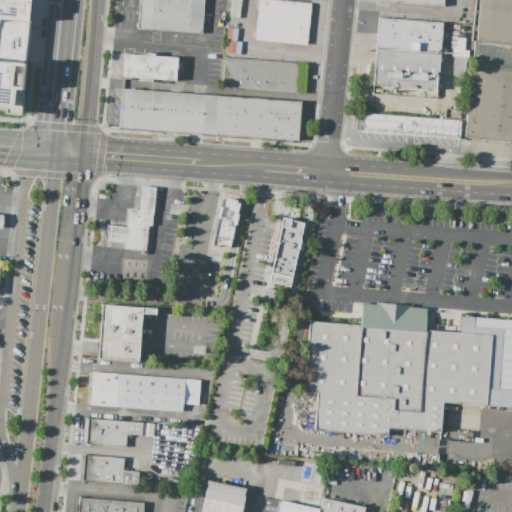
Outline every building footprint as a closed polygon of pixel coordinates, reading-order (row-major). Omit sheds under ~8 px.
[(0,0),(29,0),(28,21),(30,21),(23,111),(21,111),(21,116),(4,115),(4,109),(0,108),(0,0)] [(204,0),(202,33),(138,28),(140,0),(204,0)] [(236,0),(234,20),(228,19),(230,0),(236,0)] [(306,43),(255,38),(259,0),(293,0),(310,2),(306,43)] [(511,0),(511,40),(477,38),(479,0),(511,0)] [(226,10),(224,27),(218,26),(221,9),(226,10)] [(443,24),(441,48),(455,49),(455,55),(441,54),(441,55),(377,50),(379,18),(443,24)] [(470,52),(465,52),(468,27),(473,27),(470,52)] [(474,40),(511,44),(511,141),(465,137),(474,40)] [(354,102),(356,78),(374,79),(377,50),(441,55),(451,56),(450,72),(463,73),(460,110),(354,102)] [(177,58),(175,82),(152,81),(152,83),(138,82),(138,80),(122,78),(124,54),(147,56),(147,53),(154,54),(154,56),(177,58)] [(307,63),(305,93),(222,87),(224,57),(307,63)] [(212,134),(118,127),(121,88),(215,95),(212,134)] [(215,95),(301,102),(298,141),(212,134),(215,95)] [(359,132),(360,113),(462,121),(460,139),(359,132)] [(153,211),(138,210),(139,200),(140,186),(155,188),(154,202),(153,211)] [(230,252),(212,248),(218,219),(215,218),(218,206),(221,207),(222,199),(225,199),(226,198),(236,201),(236,202),(240,203),(230,252)] [(125,244),(127,227),(129,209),(138,210),(153,211),(152,225),(148,225),(146,250),(125,248),(125,244)] [(1,228),(0,227),(0,214),(3,215),(3,213),(9,214),(8,227),(1,227),(1,228)] [(304,224),(291,221),(291,219),(282,217),(280,226),(282,226),(278,241),(277,241),(273,260),(274,260),(268,283),(289,288),(304,224)] [(127,227),(125,244),(117,243),(106,242),(107,225),(120,226),(127,227)] [(310,322),(360,325),(362,304),(426,308),(425,330),(459,332),(461,314),(511,317),(511,408),(481,407),(480,431),(441,429),(441,432),(389,429),(388,438),(311,432),(314,394),(305,394),(310,322)] [(157,309),(157,314),(143,314),(143,322),(141,322),(141,332),(140,332),(139,351),(138,362),(98,360),(99,348),(101,305),(157,309)] [(198,405),(184,404),(184,411),(89,404),(91,372),(200,380),(199,392),(198,405)] [(143,422),(142,436),(127,434),(126,447),(83,444),(85,418),(143,422)] [(139,472),(138,485),(80,481),(82,455),(125,458),(124,471),(139,472)] [(168,478),(185,482),(183,490),(166,486),(168,478)] [(200,511),(207,480),(246,489),(241,511),(200,511)] [(411,484),(408,499),(403,498),(407,483),(411,484)] [(413,511),(407,511),(412,488),(418,489),(413,511)] [(142,511),(78,511),(79,498),(143,503),(142,511)] [(430,500),(426,511),(421,511),(425,498),(430,500)] [(322,499),(365,508),(364,511),(319,511),(320,509),(322,499)] [(278,511),(281,500),(320,509),(319,511),(278,511)] [(399,511),(402,501),(407,502),(405,511),(399,511)]
